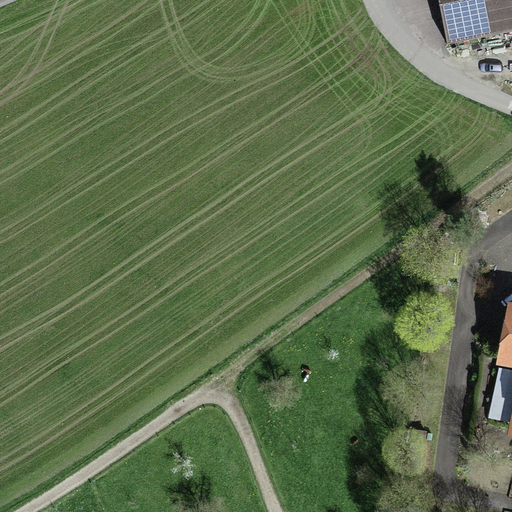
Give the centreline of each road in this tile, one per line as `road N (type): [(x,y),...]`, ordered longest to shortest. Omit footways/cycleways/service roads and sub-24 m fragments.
road 1 (track): [(203,389),(511,171)]
road 2 (track): [(29,511),(203,389)]
road 3 (unclassified): [(371,0),(374,15),(427,67),(511,109)]
road 4 (track): [(203,389),(225,394),(240,412),(276,511)]
